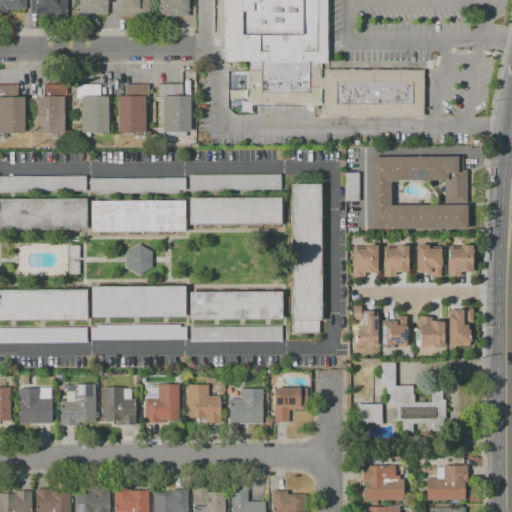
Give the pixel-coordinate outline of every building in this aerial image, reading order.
[(25,0),(25,10),(0,10),(0,0),(25,0)] [(107,14),(106,0),(73,0),(74,15),(107,14)] [(117,0),(138,0),(138,16),(118,16),(117,0)] [(188,0),(188,15),(157,15),(157,0),(188,0)] [(326,0),(326,70),(422,70),(422,119),(322,119),(322,104),(247,104),(247,62),(222,62),(222,0),(326,0)] [(0,84),(17,84),(17,97),(23,97),(23,132),(0,132),(0,84)] [(36,97),(43,97),(43,84),(66,84),(66,98),(63,98),(63,132),(36,132),(36,97)] [(158,84),(182,84),(182,96),(189,96),(189,133),(162,133),(162,98),(158,98),(158,84)] [(76,85),(100,85),(100,96),(107,96),(107,132),(79,132),(79,98),(76,98),(76,85)] [(117,96),(125,96),(125,85),(148,85),(148,98),(144,98),(144,133),(117,133),(117,96)] [(465,205),(388,206),(388,181),(443,180),(443,198),(465,198),(465,170),(460,170),(460,157),(369,158),(370,230),(465,229),(465,205)] [(188,175),(280,175),(280,191),(188,191),(188,175)] [(0,176),(85,176),(85,190),(0,190),(0,176)] [(89,179),(181,179),(181,192),(89,192),(89,179)] [(290,184),(320,184),(320,332),(293,332),(293,320),(290,320),(290,184)] [(280,197),(280,224),(189,224),(189,197),(280,197)] [(0,198),(85,198),(85,232),(0,232),(0,198)] [(183,231),(91,231),(91,201),(183,201),(183,231)] [(138,275),(125,268),(125,252),(138,243),(152,252),(152,268),(138,275)] [(68,245),(79,245),(79,259),(70,259),(70,256),(68,256),(68,245)] [(376,245),(376,272),(364,272),(364,276),(361,276),(361,277),(352,277),(352,266),(351,266),(351,259),(352,259),(352,249),(365,249),(365,245),(376,245)] [(415,245),(427,245),(441,245),(441,258),(441,265),(441,277),(430,277),(430,276),(428,276),(428,272),(415,272),(415,245)] [(447,248),(460,248),(460,245),(472,245),(472,271),(460,271),(460,276),(447,276),(447,266),(446,266),(446,258),(447,258),(447,248)] [(383,248),(395,248),(395,246),(407,246),(407,272),(395,272),(395,276),(383,276),(383,266),(382,266),(382,258),(383,258),(383,248)] [(78,261),(78,274),(68,274),(68,263),(70,263),(70,261),(78,261)] [(89,316),(89,286),(183,286),(183,316),(89,316)] [(0,289),(86,289),(86,319),(0,319),(0,289)] [(189,292),(281,292),(281,319),(189,319),(189,292)] [(360,306),(360,320),(352,320),(352,306),(360,306)] [(447,310),(451,310),(463,310),(463,308),(473,308),(473,322),(468,322),(468,329),(469,329),(469,346),(447,346),(447,310)] [(376,346),(359,346),(359,325),(361,325),(361,311),(372,311),(372,316),(376,316),(376,346)] [(380,348),(380,322),(385,322),(385,320),(393,320),(393,317),(396,317),(396,316),(405,316),(405,346),(392,346),(392,348),(380,348)] [(443,346),(431,346),(431,344),(428,344),(428,346),(419,346),(419,316),(424,316),(424,317),(428,317),(428,321),(435,321),(435,322),(443,322),(443,346)] [(186,339),(91,339),(91,326),(96,326),(96,325),(179,325),(179,326),(186,326),(186,339)] [(280,326),(280,341),(190,341),(190,326),(280,326)] [(0,327),(86,327),(86,342),(0,342),(0,327)] [(380,362),(394,362),(394,386),(412,386),(412,395),(413,395),(413,402),(431,402),(431,388),(442,388),(442,400),(444,400),(444,418),(443,418),(443,431),(432,431),(432,423),(412,423),(412,432),(401,432),(401,421),(396,421),(396,405),(385,405),(385,384),(380,384),(380,362)] [(18,374),(27,374),(28,385),(18,385),(18,374)] [(94,384),(94,423),(77,423),(77,425),(60,425),(60,401),(64,401),(64,384),(94,384)] [(177,384),(177,421),(161,421),(161,423),(143,423),(143,398),(145,398),(145,384),(177,384)] [(187,384),(208,384),(208,396),(220,396),(220,422),(206,422),(206,419),(187,419),(187,384)] [(0,386),(10,386),(10,420),(0,420),(0,386)] [(135,425),(111,425),(111,422),(102,422),(102,387),(122,387),(122,388),(130,388),(130,399),(135,399),(135,425)] [(18,424),(18,388),(51,388),(51,423),(18,424)] [(274,422),(274,388),(300,388),(300,410),(288,410),(288,422),(274,422)] [(262,389),(262,424),(228,424),(228,399),(241,399),(241,397),(240,397),(240,389),(262,389)] [(356,424),(356,404),(381,404),(381,424),(356,424)] [(425,500),(425,479),(436,479),(436,467),(442,467),(442,465),(467,465),(467,482),(464,482),(464,500),(425,500)] [(361,466),(394,466),(394,476),(399,476),(399,480),(403,480),(403,500),(364,500),(364,483),(361,483),(361,466)] [(148,511),(114,511),(114,488),(130,488),(130,491),(148,491),(148,511)] [(264,511),(231,511),(231,488),(247,488),(247,501),(264,501),(264,511)] [(70,511),(35,511),(35,489),(70,489),(70,511)] [(31,490),(31,511),(0,511),(0,493),(13,493),(13,490),(31,490)] [(152,511),(152,492),(170,492),(170,490),(186,490),(186,511),(152,511)] [(271,511),(271,491),(287,491),(287,494),(305,494),(305,511),(271,511)] [(74,511),(74,492),(109,492),(109,511),(74,511)] [(224,511),(191,511),(191,492),(224,492),(224,511)]
